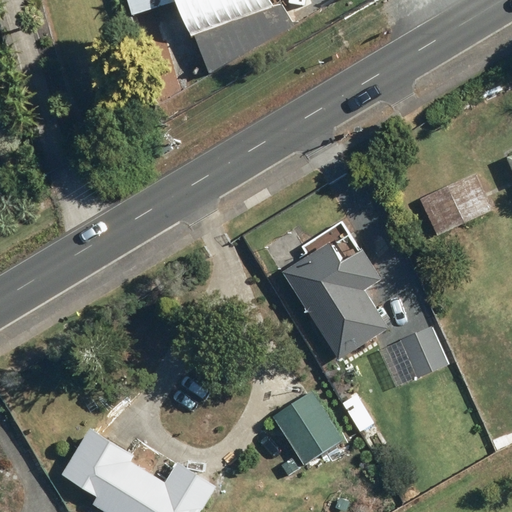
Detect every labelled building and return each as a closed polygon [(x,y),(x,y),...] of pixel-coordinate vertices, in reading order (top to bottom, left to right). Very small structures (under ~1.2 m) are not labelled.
[(273,0),(182,0),(184,5),(198,51),(281,26),(273,0)] [(420,198),(437,234),(493,208),(476,173),(420,198)] [(281,270),(339,360),(389,329),(365,289),(382,279),(363,248),(342,261),(330,241),(281,270)] [(432,271),(438,290),(463,281),(456,263),(432,271)] [(402,339),(418,377),(449,364),(433,326),(402,339)] [(274,416),(305,464),(343,438),(313,390),(274,416)] [(345,408),(356,424),(369,417),(358,399),(345,408)] [(199,511),(216,486),(177,461),(164,483),(129,461),(133,455),(90,428),(62,474),(96,496),(93,503),(107,511),(199,511)] [(288,474),(298,467),(292,457),(282,465),(288,474)]
